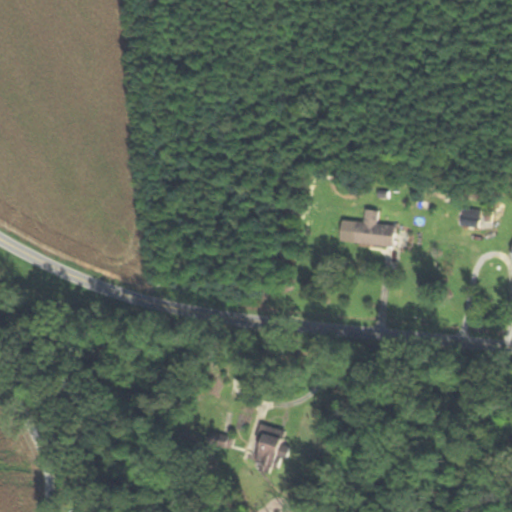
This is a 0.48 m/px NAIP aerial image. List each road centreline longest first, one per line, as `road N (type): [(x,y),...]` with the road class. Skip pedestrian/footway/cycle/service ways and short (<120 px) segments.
road 1 (tertiary): [(0,240),(121,302),(511,349)]
road 2 (residential): [(50,511),(55,494),(46,453),(0,384)]
